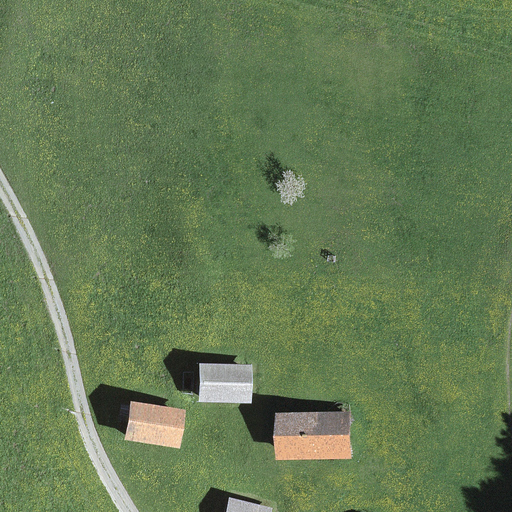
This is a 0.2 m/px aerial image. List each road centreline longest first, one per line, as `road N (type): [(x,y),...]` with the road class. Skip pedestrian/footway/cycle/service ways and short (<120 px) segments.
road 1 (track): [(0,181),(52,290),(82,408),(130,511)]
road 2 (track): [(511,511),(511,332)]
